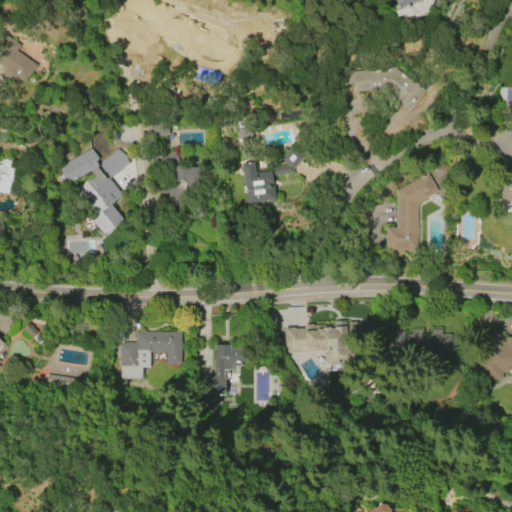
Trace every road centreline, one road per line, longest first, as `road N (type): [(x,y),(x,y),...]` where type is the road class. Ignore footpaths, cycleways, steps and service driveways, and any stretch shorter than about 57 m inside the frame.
road 1 (residential): [(511,294),(315,287),(193,299),(0,289)]
road 2 (residential): [(315,287),(354,184),(450,127)]
road 3 (residential): [(148,298),(143,125)]
road 4 (residential): [(450,127),(509,0)]
